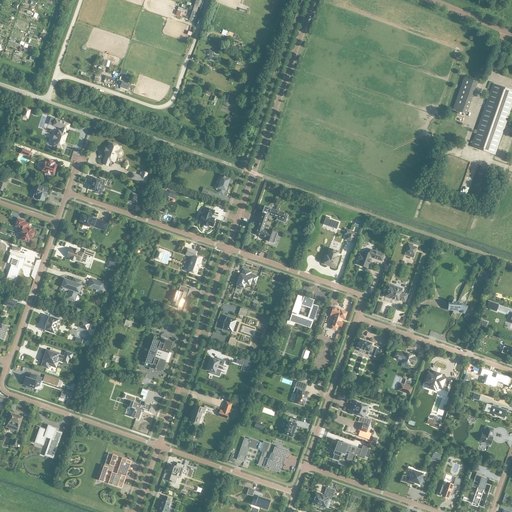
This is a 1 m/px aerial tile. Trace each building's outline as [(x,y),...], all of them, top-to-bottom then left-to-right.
[(196,0),(194,8),(197,9),(198,7),(200,7),(202,0),(196,0)] [(114,80),(106,77),(104,82),(112,85),(114,80)] [(467,114),(478,82),(464,78),(453,109),(467,114)] [(129,90),(130,85),(122,82),(120,87),(120,88),(128,91),(128,90),(129,90)] [(495,155),(511,106),(511,90),(493,84),(471,146),(495,155)] [(52,118),(49,124),(62,129),(61,132),(59,131),(57,136),(54,135),(53,140),(55,141),(53,146),(62,149),(63,148),(64,149),(65,144),(64,144),(68,134),(65,133),(66,130),(68,131),(70,124),(52,118)] [(116,155),(118,156),(119,156),(120,156),(120,155),(121,155),(121,154),(122,154),(122,153),(122,152),(121,152),(121,151),(120,151),(118,150),(119,147),(117,147),(117,146),(115,145),(115,146),(110,144),(108,148),(107,148),(105,153),(106,153),(106,155),(105,155),(105,156),(105,157),(104,159),(104,164),(108,165),(110,160),(111,161),(114,162),(116,156),(116,155)] [(49,160),(48,162),(45,161),(42,172),(44,173),(45,173),(45,174),(45,175),(46,176),(48,177),(49,176),(50,175),(51,175),(54,176),(54,175),(55,175),(56,172),(55,172),(55,171),(56,170),(57,165),(55,164),(55,162),(49,160)] [(148,173),(141,171),(140,176),(138,175),(136,180),(146,183),(148,177),(147,176),(148,173)] [(227,186),(228,184),(229,179),(225,178),(226,177),(224,176),(224,177),(222,177),(218,188),(219,188),(218,193),(223,195),(225,190),(226,190),(227,186)] [(96,192),(96,193),(101,195),(102,190),(100,189),(102,184),(104,185),(106,180),(101,179),(100,180),(95,178),(93,182),(93,183),(92,185),(91,190),(91,189),(91,190),(96,192)] [(38,195),(36,199),(40,201),(41,200),(44,201),(45,197),(47,198),(48,194),(47,193),(48,189),(39,186),(39,187),(37,187),(35,193),(37,193),(36,194),(38,195)] [(140,196),(132,193),(130,201),(137,204),(140,196)] [(262,213),(255,234),(264,238),(266,231),(263,230),(269,215),(273,216),(275,210),(271,209),(271,208),(265,206),(262,213)] [(202,214),(200,222),(204,224),(203,228),(207,229),(208,225),(213,227),(215,221),(214,221),(214,219),(211,217),(211,216),(212,216),(212,214),(213,215),(215,211),(206,208),(204,215),(202,214)] [(288,214),(275,210),(273,216),(277,218),(276,220),(285,223),(288,214)] [(93,217),(87,214),(86,216),(82,215),(80,221),(84,222),(83,224),(89,227),(90,225),(100,228),(102,222),(92,218),(93,217)] [(322,225),(335,229),(338,223),(328,219),(328,218),(325,217),(322,225)] [(27,227),(28,223),(24,222),(24,221),(17,218),(15,226),(21,228),(20,233),(22,234),(20,239),(28,242),(30,237),(33,237),(35,232),(31,231),(32,230),(29,229),(29,228),(27,227)] [(277,233),(269,230),(268,232),(266,231),(264,238),(266,238),(266,240),(272,243),(273,239),(275,240),(277,233)] [(356,233),(350,231),(347,239),(353,242),(356,233)] [(417,248),(408,245),(406,252),(409,254),(410,254),(411,254),(414,255),(417,248)] [(70,249),(68,257),(72,258),(71,259),(72,260),(73,261),(74,261),(75,260),(75,259),(80,261),(85,263),(88,256),(93,258),(95,253),(85,249),(84,253),(78,252),(78,250),(75,249),(74,250),(70,249)] [(197,252),(188,249),(186,255),(193,257),(190,265),(189,265),(187,271),(189,272),(189,271),(197,274),(202,258),(196,256),(197,252)] [(333,251),(330,250),(329,254),(328,256),(326,255),(324,263),(328,265),(328,264),(331,265),(331,266),(335,267),(338,257),(336,256),(338,252),(335,251),(333,250),(333,251)] [(367,268),(369,263),(370,263),(372,260),(370,259),(371,257),(373,258),(375,259),(375,258),(382,261),(384,255),(371,250),(369,254),(364,252),(363,256),(360,255),(359,256),(358,258),(358,261),(361,262),(359,265),(367,268)] [(7,279),(16,282),(15,281),(16,278),(16,279),(21,266),(24,258),(26,258),(11,253),(15,255),(13,259),(13,258),(11,264),(14,266),(12,270),(11,270),(9,276),(8,275),(7,279)] [(116,271),(118,263),(113,261),(110,269),(116,271)] [(242,275),(241,274),(236,288),(241,290),(242,287),(244,287),(245,284),(247,285),(247,284),(250,285),(252,279),(256,280),(258,277),(250,274),(250,272),(244,270),(242,275)] [(65,280),(62,287),(63,287),(70,289),(69,289),(70,289),(67,298),(74,301),(78,302),(80,296),(76,295),(78,292),(79,292),(81,285),(80,285),(81,281),(74,279),(74,280),(73,282),(65,280)] [(104,284),(92,279),(89,286),(97,289),(102,290),(102,291),(104,284)] [(472,288),(465,284),(457,303),(453,303),(453,302),(451,301),(451,303),(448,302),(448,311),(459,312),(464,314),(468,306),(465,305),(472,288)] [(185,297),(187,298),(190,289),(181,285),(179,291),(177,290),(173,301),(180,303),(178,308),(184,310),(187,300),(184,299),(185,297)] [(399,300),(405,302),(408,294),(401,292),(403,289),(396,286),(396,289),(393,288),(389,286),(385,296),(390,298),(398,301),(399,300)] [(301,296),(294,294),(287,314),(291,315),(290,318),(288,317),(286,323),(293,326),(295,322),(310,327),(314,315),(313,315),(313,314),(314,314),(317,306),(314,305),(313,306),(311,305),(312,304),(306,302),(307,299),(303,297),(302,299),(300,298),(301,296)] [(7,301),(7,302),(6,306),(14,309),(17,301),(8,298),(6,301),(7,301)] [(487,308),(496,311),(499,305),(489,302),(487,308)] [(240,308),(238,314),(245,316),(247,310),(240,308)] [(347,312),(333,308),(331,313),(336,315),(335,317),(334,317),(335,317),(332,325),(337,327),(338,326),(342,327),(343,323),(342,322),(343,318),(345,319),(347,312)] [(50,317),(48,321),(46,325),(47,325),(45,329),(45,330),(46,330),(54,333),(55,333),(59,320),(50,317)] [(223,329),(232,332),(233,332),(232,332),(233,331),(236,332),(237,327),(234,326),(236,320),(237,320),(236,320),(228,317),(227,317),(226,321),(225,321),(224,324),(223,324),(224,325),(223,329)] [(90,323),(81,320),(79,327),(78,327),(79,327),(87,330),(88,330),(90,323),(90,324),(90,323)] [(133,322),(127,320),(125,326),(131,328),(133,322)] [(164,337),(161,336),(160,338),(155,336),(144,366),(150,367),(149,369),(153,371),(157,359),(155,358),(157,352),(158,348),(160,349),(164,337)] [(168,338),(164,337),(160,349),(162,350),(162,351),(169,353),(173,342),(167,340),(168,338)] [(230,338),(228,344),(234,346),(237,340),(230,338)] [(368,342),(367,341),(367,342),(365,341),(364,340),(364,341),(360,339),(359,339),(360,339),(357,347),(357,348),(360,349),(359,351),(365,353),(366,351),(369,352),(370,348),(374,350),(372,356),(376,357),(379,348),(375,347),(374,348),(371,347),(372,344),(372,343),(368,342)] [(304,350),(301,357),(307,359),(309,352),(304,350)] [(56,367),(58,362),(56,361),(57,356),(64,359),(63,362),(67,363),(69,358),(71,358),(72,354),(66,352),(64,357),(58,355),(58,353),(51,351),(51,352),(47,351),(42,366),(48,368),(49,365),(56,367)] [(396,355),(396,358),(403,361),(401,366),(408,369),(410,364),(414,365),(416,358),(413,357),(413,356),(412,355),(411,356),(409,355),(410,354),(409,354),(405,353),(405,354),(398,352),(397,354),(396,355)] [(121,358),(115,356),(113,362),(119,364),(121,358)] [(166,361),(159,358),(159,360),(157,359),(153,371),(156,372),(157,370),(162,372),(166,361)] [(219,360),(212,358),(210,362),(210,363),(209,365),(209,366),(208,370),(207,370),(208,370),(211,371),(210,373),(219,376),(221,371),(217,369),(218,364),(223,366),(225,360),(220,359),(219,360)] [(237,360),(236,363),(242,365),(248,367),(250,361),(241,358),(240,361),(237,360)] [(429,373),(425,384),(430,385),(430,386),(437,388),(442,390),(442,388),(448,390),(451,381),(440,377),(441,375),(435,373),(434,375),(429,373)] [(26,377),(23,385),(27,386),(26,388),(30,389),(31,387),(34,388),(37,381),(41,383),(43,378),(31,374),(29,378),(26,377)] [(45,374),(43,381),(57,385),(59,379),(45,374)] [(498,381),(498,382),(502,384),(502,382),(507,384),(508,382),(508,383),(508,382),(508,380),(509,381),(509,380),(509,379),(509,378),(502,376),(502,375),(502,376),(500,375),(497,374),(497,375),(496,376),(496,378),(495,378),(495,379),(495,380),(498,381)] [(400,383),(398,389),(410,394),(412,387),(409,386),(411,382),(406,380),(405,385),(400,383)] [(307,384),(297,381),(295,387),(301,389),(301,391),(300,390),(299,395),(297,394),(295,398),(294,402),(296,403),(303,406),(305,402),(305,401),(306,398),(307,397),(306,397),(308,393),(304,392),(304,390),(305,391),(307,384)] [(132,417),(139,420),(141,411),(143,412),(144,410),(149,411),(151,404),(141,400),(140,404),(135,402),(136,397),(125,393),(125,394),(126,394),(125,398),(123,398),(131,401),(129,407),(135,409),(132,417)] [(481,395),(474,393),(475,393),(473,399),(472,398),(472,399),(479,401),(478,400),(480,395),(481,396),(481,395)] [(232,403),(226,401),(223,411),(220,410),(218,416),(227,419),(232,403)] [(353,414),(357,415),(356,416),(362,418),(361,421),(362,421),(362,423),(361,423),(359,430),(360,430),(358,436),(369,439),(371,434),(367,432),(369,425),(368,425),(367,424),(367,425),(366,424),(368,419),(364,417),(366,414),(367,410),(368,406),(364,405),(365,404),(361,403),(357,402),(355,406),(354,410),(353,414)] [(206,406),(203,405),(202,407),(196,405),(194,410),(192,415),(192,416),(191,421),(193,422),(193,423),(195,423),(198,424),(202,413),(204,413),(206,406)] [(505,419),(505,418),(504,418),(505,415),(506,413),(505,412),(506,410),(507,411),(492,405),(492,406),(490,413),(489,413),(493,415),(495,416),(495,415),(505,419)] [(9,428),(9,430),(14,432),(15,429),(17,430),(18,431),(18,430),(22,418),(22,417),(18,416),(15,415),(11,413),(11,414),(7,426),(6,426),(6,427),(7,427),(9,428)] [(297,419),(290,417),(289,420),(289,421),(287,421),(283,433),(283,434),(292,437),(292,436),(294,432),(296,425),(296,424),(294,423),(295,422),(297,419)] [(256,423),(254,428),(262,431),(264,425),(256,423)] [(41,428),(36,442),(43,444),(46,436),(52,438),(46,455),(53,457),(61,433),(55,431),(55,429),(49,426),(47,431),(41,428)] [(480,441),(490,445),(493,437),(491,436),(491,435),(492,435),(494,429),(488,427),(485,434),(482,433),(480,441)] [(245,438),(239,454),(244,456),(246,450),(245,450),(246,448),(247,446),(249,440),(245,438)] [(247,446),(246,448),(248,449),(249,446),(265,451),(266,451),(264,457),(261,456),(258,464),(269,468),(270,468),(270,469),(270,468),(279,471),(282,463),(283,464),(285,458),(288,450),(278,447),(278,446),(278,447),(277,446),(276,446),(263,442),(262,444),(249,439),(249,440),(247,446)] [(354,454),(356,448),(351,447),(352,446),(352,445),(347,444),(347,445),(338,442),(336,450),(334,449),(333,454),(334,454),(332,459),(338,461),(342,452),(348,455),(347,459),(346,459),(354,462),(353,462),(356,455),(357,455),(354,454)] [(365,457),(368,447),(363,446),(359,455),(359,456),(365,458),(365,457)] [(103,469),(101,475),(100,475),(99,479),(99,480),(103,482),(113,485),(117,487),(122,488),(124,483),(124,482),(126,478),(126,477),(128,472),(130,467),(131,462),(132,461),(126,459),(127,459),(123,458),(108,453),(106,458),(106,459),(104,463),(105,463),(104,464),(103,469)] [(442,455),(434,453),(432,459),(439,462),(442,455)] [(171,474),(169,481),(175,483),(177,477),(180,478),(184,469),(183,468),(184,465),(177,463),(176,466),(174,465),(173,470),(174,471),(172,474),(171,474)] [(423,474),(413,471),(410,478),(404,475),(402,481),(411,484),(411,482),(414,483),(414,482),(423,485),(425,480),(421,479),(423,474)] [(471,487),(477,489),(478,489),(473,502),(474,503),(478,504),(485,484),(485,483),(487,479),(481,477),(482,474),(476,472),(474,479),(472,486),(471,487)] [(453,486),(453,484),(446,482),(445,486),(442,485),(439,494),(442,495),(441,496),(448,499),(450,495),(452,496),(456,485),(459,486),(461,479),(456,478),(453,486)] [(257,498),(255,504),(255,506),(267,510),(271,500),(263,497),(264,493),(246,487),(248,488),(246,494),(257,498)] [(324,497),(316,494),(314,498),(313,498),(312,501),(313,502),(313,503),(321,505),(320,508),(324,509),(325,507),(328,499),(331,499),(332,496),(333,497),(335,491),(328,488),(326,494),(327,494),(326,496),(324,496),(324,497)] [(160,511),(159,511),(170,511),(171,509),(168,508),(170,502),(169,502),(171,498),(165,496),(164,500),(163,499),(162,502),(161,503),(162,503),(161,504),(161,505),(159,511),(160,511)]
